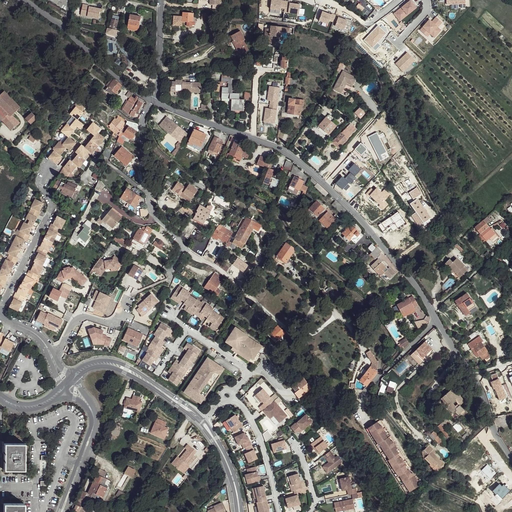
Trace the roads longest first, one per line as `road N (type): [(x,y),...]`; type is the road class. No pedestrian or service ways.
road 1 (residential): [(435,320),(410,278),(290,153),(150,100)]
road 2 (unknown): [(256,239),(255,266),(235,280),(277,322),(293,328),(314,306),(296,271)]
road 3 (residential): [(150,100),(141,122),(150,203),(183,250),(170,278)]
road 4 (residential): [(150,100),(22,0)]
road 5 (residential): [(48,163),(42,177),(50,209),(0,308)]
road 6 (tertiary): [(203,419),(112,360),(80,365),(70,375)]
road 7 (residential): [(228,395),(259,433),(281,511)]
road 8 (tertiary): [(75,380),(93,368),(124,372),(184,413)]
